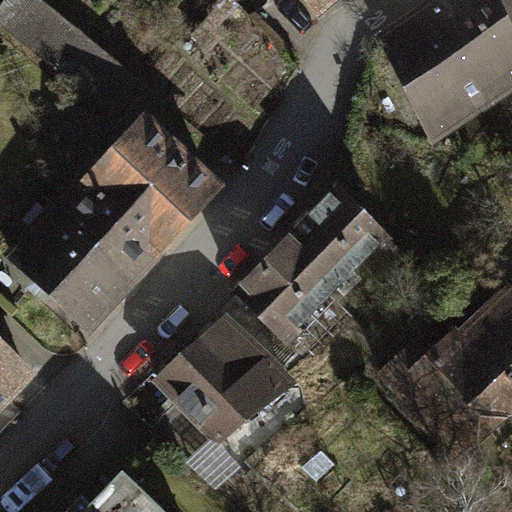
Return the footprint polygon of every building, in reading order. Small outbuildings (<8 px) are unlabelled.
[(14,0),(0,17),(117,111),(137,84),(30,0),(14,0)] [(307,0),(317,12),(330,0),(307,0)] [(511,0),(445,0),(383,41),(425,125),(511,72),(511,36),(510,32),(511,31),(511,0)] [(145,124),(62,215),(131,280),(214,188),(145,124)] [(339,190),(240,295),(287,341),(338,290),(357,308),(406,257),(339,190)] [(17,265),(87,328),(131,280),(62,215),(17,265)] [(511,291),(464,336),(462,338),(489,366),(483,372),(511,402),(511,406),(510,408),(511,409),(511,291)] [(288,386),(224,323),(161,380),(182,401),(151,429),(190,467),(219,438),(221,440),(288,386)] [(383,374),(458,456),(510,408),(511,406),(511,402),(483,372),(489,366),(462,338),(464,336),(454,325),(423,353),(415,345),(383,374)] [(0,409),(39,370),(0,331),(0,409)] [(164,511),(123,472),(84,511),(164,511)]
